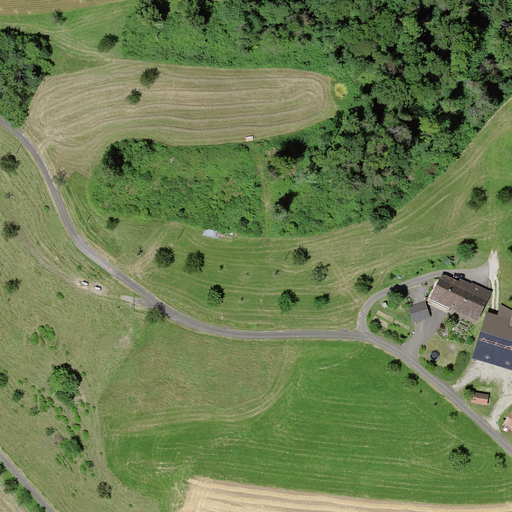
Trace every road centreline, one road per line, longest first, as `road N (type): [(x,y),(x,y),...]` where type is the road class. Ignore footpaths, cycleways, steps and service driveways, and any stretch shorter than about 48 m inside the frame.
road 1 (unclassified): [(0,122),(25,139),(87,250),(174,313),(217,330),(358,333),(379,341),(511,451)]
road 2 (track): [(0,207),(69,278),(137,304),(163,305)]
